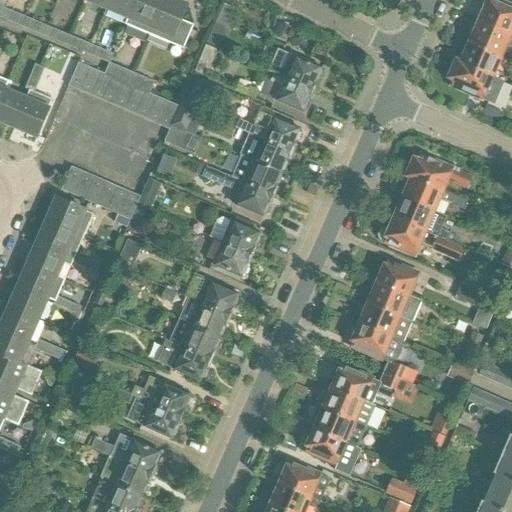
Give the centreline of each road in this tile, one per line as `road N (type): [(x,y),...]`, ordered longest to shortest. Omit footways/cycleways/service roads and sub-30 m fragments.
road 1 (residential): [(208,511),(386,100)]
road 2 (residential): [(511,150),(386,100)]
